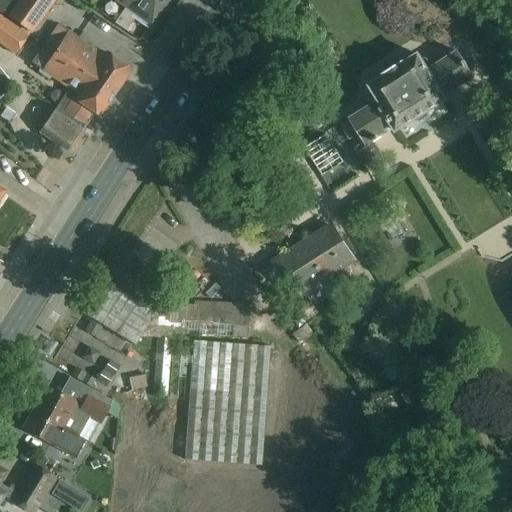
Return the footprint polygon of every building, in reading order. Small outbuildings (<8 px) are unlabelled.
[(31,34),(54,0),(17,0),(6,16),(31,34)] [(129,0),(127,5),(114,23),(132,36),(140,24),(130,17),(135,11),(150,21),(149,23),(151,24),(167,0),(129,0)] [(0,16),(0,44),(14,55),(27,36),(0,16)] [(89,89),(108,103),(131,70),(105,52),(102,56),(67,32),(54,51),(89,76),(86,81),(92,85),(89,89)] [(54,51),(52,54),(42,46),(31,63),(39,68),(38,73),(48,80),(52,77),(69,89),(39,132),(65,150),(83,124),(82,123),(90,111),(99,117),(108,103),(89,89),(92,85),(86,81),(89,76),(54,51)] [(383,76),(369,85),(378,101),(339,125),(357,153),(368,146),(367,144),(394,127),(397,131),(446,100),(444,95),(474,77),(470,71),(473,68),(466,57),(463,59),(458,52),(429,70),(427,66),(429,64),(430,62),(430,60),(428,58),(425,57),(422,57),(419,54),(405,62),(394,59),(383,66),(383,76)] [(0,96),(13,86),(0,68),(0,96)] [(312,239),(334,272),(354,260),(332,226),(312,239)] [(312,239),(276,262),(298,295),(334,272),(312,239)] [(90,312),(118,324),(131,296),(102,283),(90,312)] [(243,327),(244,306),(186,303),(185,324),(243,327)] [(77,434),(87,416),(77,411),(80,405),(46,387),(31,415),(59,431),(61,426),(77,434)] [(80,405),(77,411),(87,416),(98,422),(104,412),(110,401),(110,400),(89,389),(80,405)] [(59,431),(31,415),(23,429),(76,458),(85,441),(76,436),(77,434),(61,426),(59,431)] [(40,471),(45,462),(40,458),(34,468),(40,471)] [(34,468),(17,495),(0,484),(0,476),(1,474),(0,473),(0,501),(3,496),(29,511),(33,511),(53,479),(34,468)] [(80,511),(88,499),(60,482),(52,494),(80,511)]
